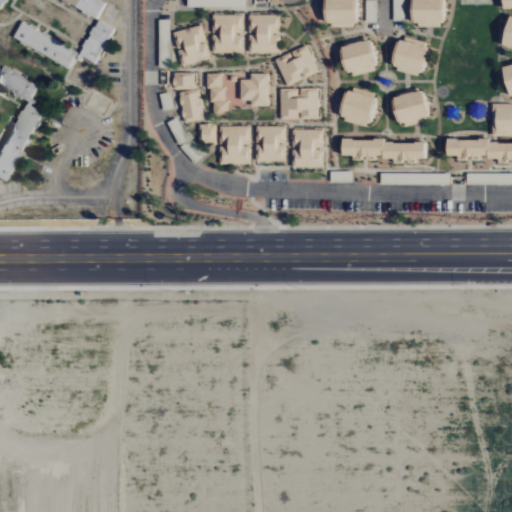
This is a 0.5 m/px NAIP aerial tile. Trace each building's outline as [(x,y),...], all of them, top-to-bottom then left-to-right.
[(58,0),(98,19),(106,2),(102,0),(58,0)] [(246,7),(245,0),(186,0),(187,8),(246,7)] [(355,27),(354,0),(323,0),(324,27),(355,27)] [(442,26),(441,0),(411,0),(412,27),(442,26)] [(511,0),(501,0),(501,8),(511,7),(511,0)] [(244,16),(213,15),(213,34),(213,53),(244,54),(244,34),(243,34),(244,16)] [(249,54),(280,54),(280,34),(277,34),(276,15),(249,16),(249,34),(249,54)] [(511,17),(508,17),(500,45),(511,48),(511,17)] [(78,56),(95,65),(114,29),(98,20),(78,56)] [(159,68),(171,68),(170,21),(158,21),(159,68)] [(12,39),(68,69),(76,54),(21,23),(12,39)] [(173,32),(177,50),(179,50),(182,67),(211,60),(203,26),(173,32)] [(345,77),(375,69),(368,41),(338,49),(345,77)] [(390,69),(419,77),(427,48),(397,41),(390,69)] [(319,72),(308,46),(275,60),(286,86),(319,72)] [(511,64),(501,67),(506,97),(511,95),(511,64)] [(0,86),(27,101),(0,152),(0,179),(6,182),(43,109),(29,101),(37,86),(4,69),(0,77),(0,86)] [(195,74),(173,74),(174,90),(196,90),(195,74)] [(240,75),(209,75),(208,103),(214,103),(214,112),(229,112),(229,106),(240,106),(240,75)] [(268,107),(269,75),(250,75),(250,81),(241,80),(241,101),(250,101),(250,107),(268,107)] [(299,120),(318,120),(318,89),(299,89),(299,90),(280,90),(280,121),(299,120)] [(345,89),(338,120),(366,127),(374,96),(345,89)] [(181,92),(183,123),(203,121),(201,91),(181,92)] [(390,99),(397,127),(427,120),(421,92),(390,99)] [(174,109),(170,93),(159,95),(163,112),(174,109)] [(511,105),(492,105),(492,137),(511,136),(511,105)] [(217,144),(218,125),(202,125),(201,144),(217,144)] [(251,165),(251,146),(251,127),(220,127),(220,146),(221,146),(220,165),(251,165)] [(286,127),(256,127),(257,145),(257,162),(286,162),(286,144),(286,127)] [(323,168),(323,150),(323,130),(292,131),(293,149),(292,149),(292,169),(323,168)] [(511,141),(445,143),(445,157),(456,157),(456,159),(487,158),(487,162),(511,161),(511,141)] [(427,159),(426,142),(340,142),(341,160),(427,159)]
